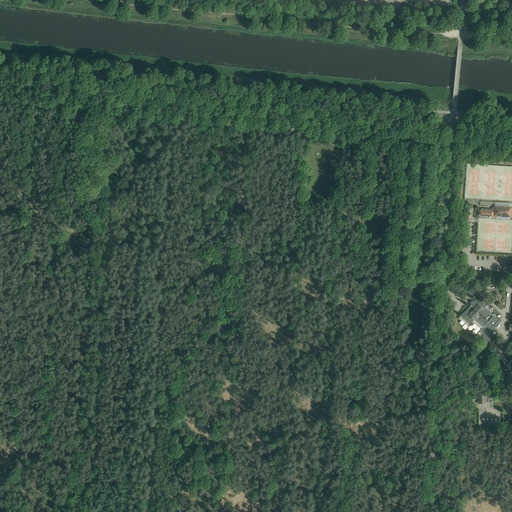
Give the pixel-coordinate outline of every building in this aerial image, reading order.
[(351,149),(346,149),(342,149),(342,157),(351,158),(351,149)] [(479,211),(479,215),(511,217),(511,207),(495,206),(494,207),(492,209),(481,209),(481,211),(479,211)] [(490,343),(503,363),(501,364),(509,378),(511,376),(511,367),(507,360),(510,359),(496,338),(496,339),(496,338),(495,339),(493,336),(495,336),(494,334),(495,333),(494,331),(492,332),(492,331),(494,328),(501,320),(499,319),(485,307),(487,305),(478,297),(474,300),(470,305),(460,316),(470,324),(474,320),(483,327),(479,331),(487,343),(487,342),(489,341),(490,342),(490,343)] [(494,392),(484,392),(478,392),(478,404),(485,404),(485,398),(494,398),(494,392)] [(450,458),(448,460),(454,468),(459,463),(453,456),(450,458)]
